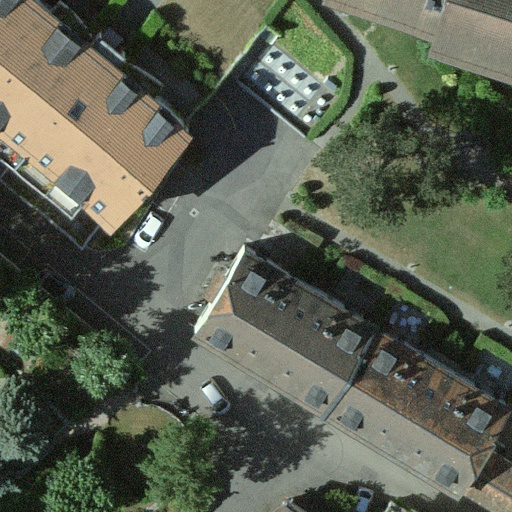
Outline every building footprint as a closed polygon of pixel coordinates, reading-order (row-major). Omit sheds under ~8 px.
[(0,0),(0,36),(29,0),(0,0)] [(48,0),(29,0),(0,36),(0,129),(116,224),(199,122),(48,0)] [(441,48),(509,68),(511,57),(511,0),(351,0),(446,29),(441,48)] [(511,248),(310,131),(280,182),(497,309),(511,283),(511,248)] [(194,333),(327,411),(382,322),(244,239),(194,333)] [(511,414),(511,399),(382,322),(327,411),(469,495),(495,451),(511,414)] [(511,511),(511,460),(495,451),(469,495),(498,511),(511,511)] [(272,511),(303,511),(287,500),(272,511)] [(423,511),(408,502),(400,511),(423,511)]
